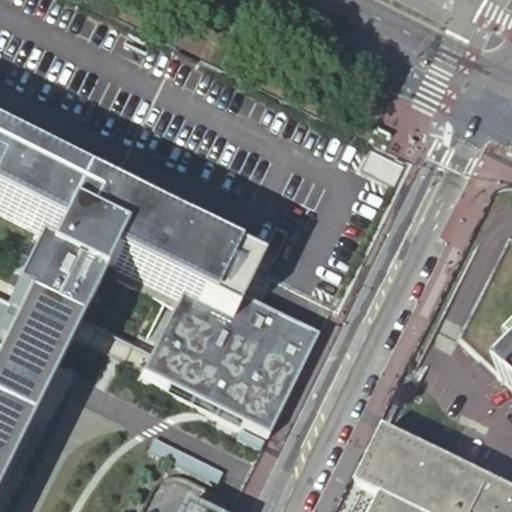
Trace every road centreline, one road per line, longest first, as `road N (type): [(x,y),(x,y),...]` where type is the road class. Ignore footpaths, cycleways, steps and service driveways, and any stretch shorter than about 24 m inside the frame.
road 1 (residential): [(481,123),(289,511)]
road 2 (secondary): [(234,0),(481,123)]
road 3 (secondary): [(503,78),(344,0)]
